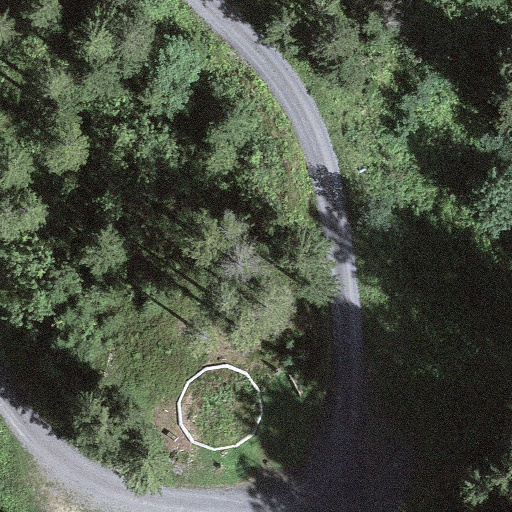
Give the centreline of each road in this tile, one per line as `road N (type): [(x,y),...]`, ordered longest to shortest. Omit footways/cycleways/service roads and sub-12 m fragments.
road 1 (track): [(208,0),(278,64),(318,146),(337,243),(349,392),(338,511)]
road 2 (track): [(246,511),(113,490),(76,471),(0,385)]
